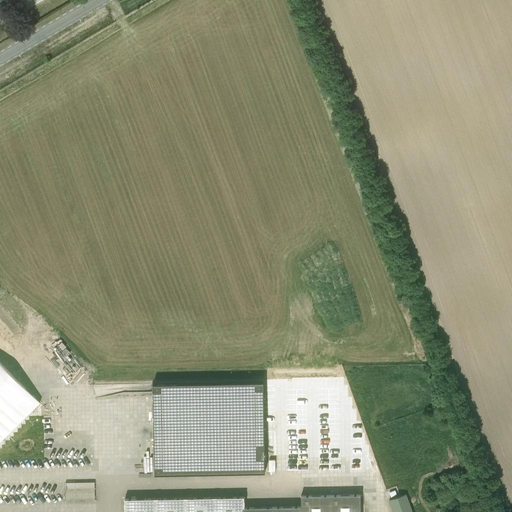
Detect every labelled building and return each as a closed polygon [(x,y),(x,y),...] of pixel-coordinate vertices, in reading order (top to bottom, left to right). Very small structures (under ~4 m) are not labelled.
[(0,356),(0,443),(44,402),(0,356)] [(266,378),(152,381),(153,474),(268,472),(266,378)] [(336,450),(348,446),(342,429),(331,432),(336,450)] [(67,498),(96,498),(96,482),(67,482),(67,498)] [(364,511),(364,494),(304,494),(304,504),(247,507),(247,497),(127,497),(126,511),(364,511)] [(391,499),(395,511),(414,511),(410,494),(391,499)]
